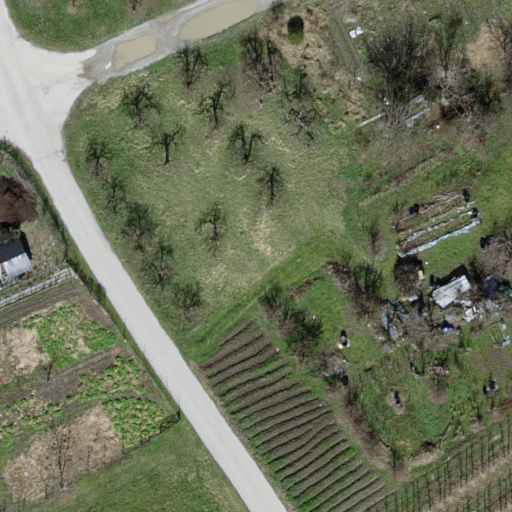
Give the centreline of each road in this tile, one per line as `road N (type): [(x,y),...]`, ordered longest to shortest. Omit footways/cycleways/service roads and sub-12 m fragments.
road 1 (residential): [(274,511),(17,99)]
road 2 (residential): [(236,0),(17,99)]
